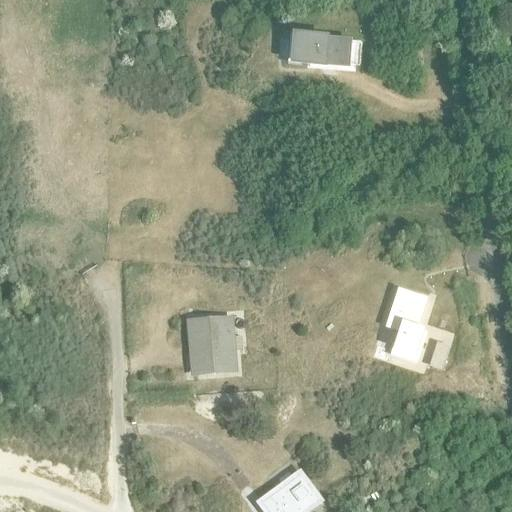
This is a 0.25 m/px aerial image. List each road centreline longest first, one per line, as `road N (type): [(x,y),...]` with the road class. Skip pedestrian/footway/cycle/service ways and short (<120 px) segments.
road 1 (unclassified): [(511,387),(465,0)]
road 2 (unclassified): [(119,511),(108,295)]
